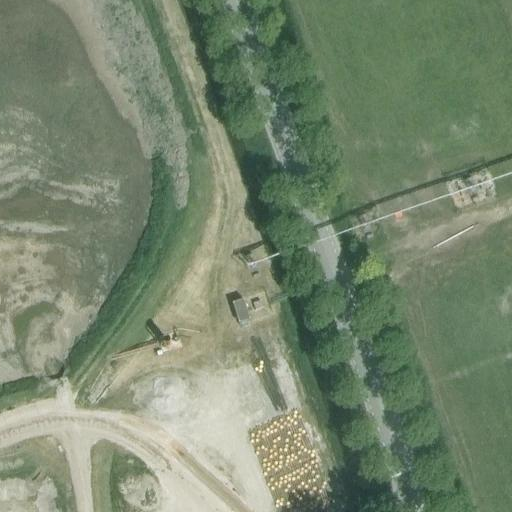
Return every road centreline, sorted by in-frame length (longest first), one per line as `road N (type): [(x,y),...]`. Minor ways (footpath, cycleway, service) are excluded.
road 1 (tertiary): [(409,511),(226,0)]
road 2 (track): [(227,511),(137,433),(91,417),(46,421),(0,439)]
